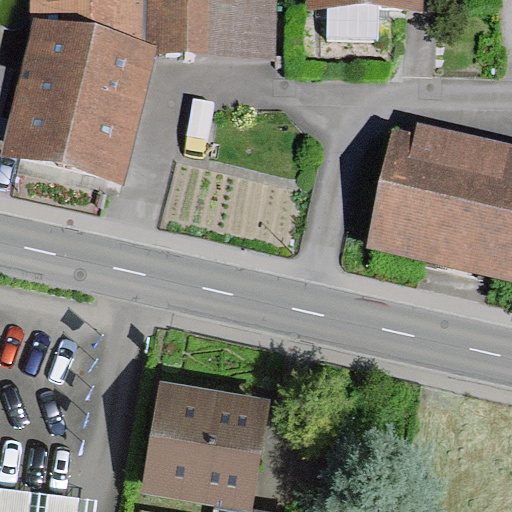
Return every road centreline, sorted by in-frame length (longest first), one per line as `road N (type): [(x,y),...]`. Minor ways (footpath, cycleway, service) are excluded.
road 1 (residential): [(511,89),(466,88),(347,115),(308,314)]
road 2 (secondary): [(308,314),(0,246)]
road 3 (secondary): [(511,360),(308,314)]
